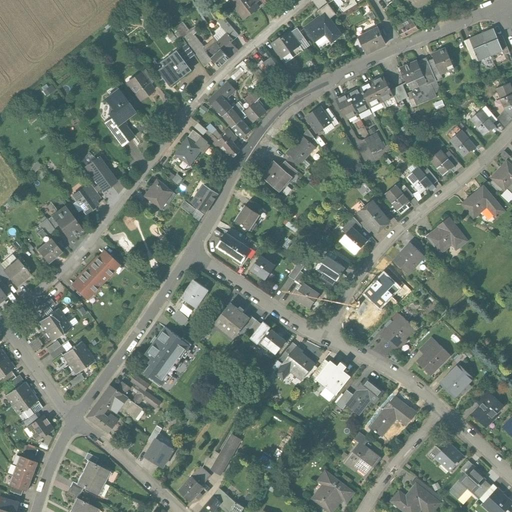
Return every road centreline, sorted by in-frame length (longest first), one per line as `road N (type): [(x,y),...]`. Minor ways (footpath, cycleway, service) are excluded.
road 1 (residential): [(306,0),(207,88),(89,245),(1,323)]
road 2 (residential): [(403,49),(278,116),(193,249)]
road 3 (residential): [(511,136),(387,242),(323,338)]
road 4 (residential): [(193,249),(74,419)]
road 5 (residential): [(193,249),(323,338)]
road 6 (residential): [(178,511),(74,419)]
road 7 (residential): [(323,338),(375,361),(440,409)]
road 8 (residential): [(362,511),(440,409)]
road 9 (residential): [(74,419),(1,323)]
